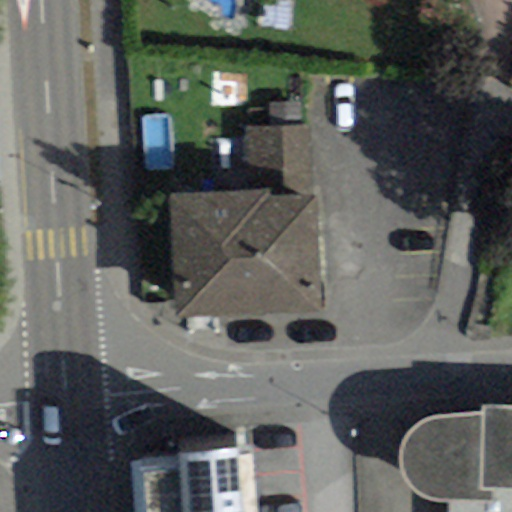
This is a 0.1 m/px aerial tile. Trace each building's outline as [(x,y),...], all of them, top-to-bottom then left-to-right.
[(308,126),(244,128),(246,190),(269,190),(269,198),(311,197),(308,126)] [(177,319),(321,312),(315,196),(311,197),(269,198),(269,190),(246,190),(170,195),(177,319)] [(484,415),(481,486),(480,511),(511,511),(511,406),(484,405),(484,415)] [(480,511),(481,486),(484,415),(428,421),(415,428),(405,441),(398,462),(403,482),(422,499),(448,501),(447,511),(480,511)] [(171,464),(134,466),(136,511),(247,511),(243,442),(170,446),(171,464)]
